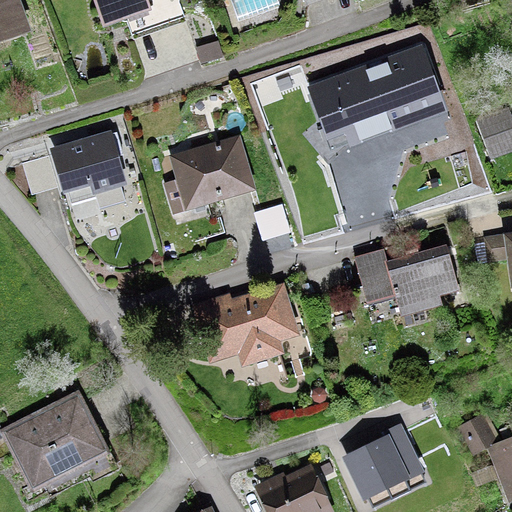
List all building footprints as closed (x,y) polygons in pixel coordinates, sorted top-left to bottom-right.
[(0,0),(0,34),(20,28),(12,4),(7,6),(4,0),(0,0)] [(94,0),(103,24),(133,13),(138,27),(154,22),(156,28),(185,17),(178,0),(94,0)] [(348,139),(438,107),(419,56),(329,88),(348,139)] [(511,120),(508,111),(479,122),(491,155),(511,147),(511,120)] [(81,146),(55,153),(71,205),(96,197),(94,190),(122,182),(114,157),(123,155),(117,133),(90,141),(92,147),(86,149),(81,146)] [(221,191),(249,183),(237,141),(189,155),(190,161),(176,165),(180,179),(165,183),(174,214),(192,205),(222,196),(221,191)] [(221,217),(191,226),(196,242),(225,233),(221,217)] [(355,259),(363,287),(391,280),(401,316),(442,304),(439,295),(459,290),(447,247),(387,263),(384,251),(355,259)] [(226,296),(197,305),(212,356),(240,347),(244,362),(279,351),(275,339),(294,333),(282,292),(229,308),(226,296)] [(47,477),(87,457),(96,474),(117,463),(100,430),(94,433),(77,400),(22,427),(47,477)] [(383,417),(390,435),(419,425),(414,413),(409,415),(407,409),(383,417)] [(467,438),(475,451),(493,441),(480,418),(456,431),(462,441),(467,438)] [(349,459),(366,495),(403,477),(386,441),(349,459)] [(511,446),(497,452),(511,489),(511,446)] [(261,493),(270,511),(330,511),(310,470),(261,493)]
